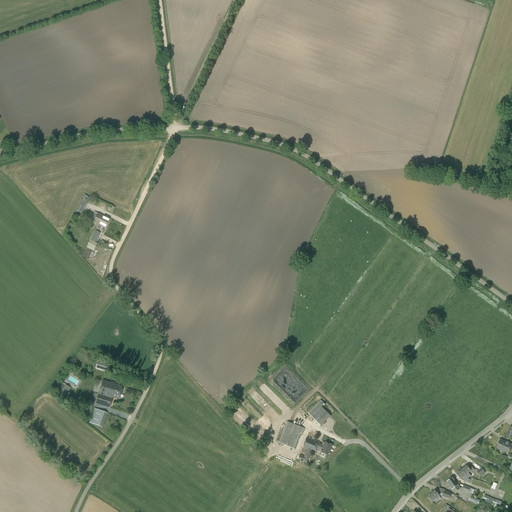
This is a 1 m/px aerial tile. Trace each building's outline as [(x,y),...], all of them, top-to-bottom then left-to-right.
[(81,216),(88,201),(83,198),(76,210),(76,211),(75,213),(81,216)] [(99,224),(103,216),(97,213),(97,214),(95,212),(92,217),(95,218),(93,222),(99,224)] [(103,216),(99,224),(105,228),(110,219),(103,216)] [(95,243),(98,237),(93,234),(90,240),(91,240),(90,242),(94,244),(95,242),(95,243)] [(106,370),(108,363),(98,361),(96,368),(106,370)] [(102,384),(100,392),(96,403),(109,407),(113,397),(118,399),(119,398),(123,386),(116,384),(104,380),(102,384)] [(70,387),(61,382),(57,391),(59,393),(58,397),(63,401),(70,387)] [(320,426),(331,416),(321,406),(324,403),(320,400),(307,412),(320,426)] [(103,427),(105,420),(107,415),(107,413),(94,408),(89,422),(103,427)] [(302,434),(304,428),(287,421),(278,443),(294,449),(300,434),(302,434)] [(319,442),(307,437),(303,448),(306,449),(304,456),(300,455),(298,460),(307,463),(312,451),(315,453),(317,449),(320,451),(320,452),(328,456),(332,445),(324,442),(323,445),(319,443),(319,442)] [(508,454),(511,445),(511,444),(501,439),(497,448),(508,454)] [(467,477),(468,478),(471,476),(469,473),(470,472),(471,473),(475,470),(473,467),(470,469),(468,466),(462,470),(466,475),(467,477)] [(480,476),(485,473),(481,468),(477,472),(480,476)] [(460,479),(466,475),(462,470),(457,473),(460,479)] [(452,477),(446,482),(452,489),(455,487),(457,491),(461,488),(458,485),(452,477)] [(433,502),(440,495),(435,490),(428,496),(433,502)] [(449,499),(451,493),(444,491),(442,497),(449,499)] [(498,509),(501,502),(484,495),(482,500),(490,504),(494,506),(493,507),(498,509)]
